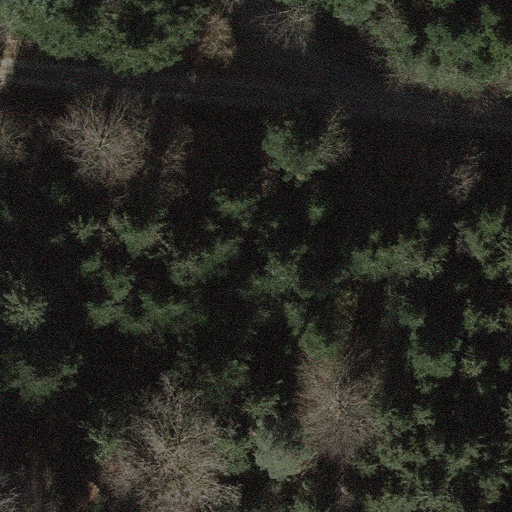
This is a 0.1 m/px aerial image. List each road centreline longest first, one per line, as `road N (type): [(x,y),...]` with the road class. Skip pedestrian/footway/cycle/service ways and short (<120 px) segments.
road 1 (track): [(365,100),(0,73)]
road 2 (track): [(365,100),(292,45),(256,0)]
road 3 (track): [(511,119),(365,100)]
